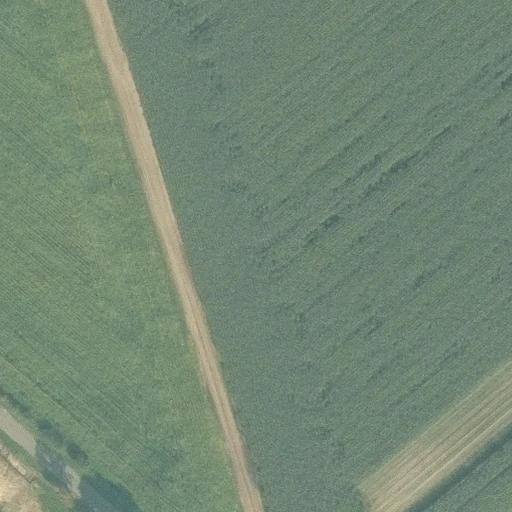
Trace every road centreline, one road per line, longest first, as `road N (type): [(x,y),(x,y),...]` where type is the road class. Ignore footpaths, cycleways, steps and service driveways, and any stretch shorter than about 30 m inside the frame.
road 1 (track): [(249,511),(98,0)]
road 2 (unclassified): [(107,511),(0,419)]
